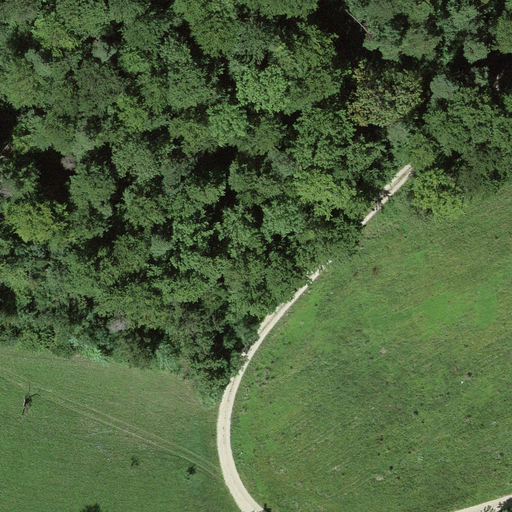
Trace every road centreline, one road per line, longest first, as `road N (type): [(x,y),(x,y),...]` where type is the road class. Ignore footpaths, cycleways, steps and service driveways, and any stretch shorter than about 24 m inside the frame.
road 1 (track): [(251,511),(235,494),(220,428),(247,347),(296,283),(511,57)]
road 2 (track): [(511,27),(389,89),(272,131),(161,158),(72,166),(0,161)]
